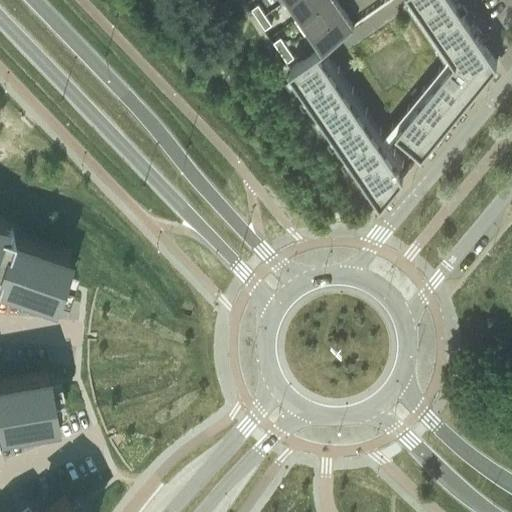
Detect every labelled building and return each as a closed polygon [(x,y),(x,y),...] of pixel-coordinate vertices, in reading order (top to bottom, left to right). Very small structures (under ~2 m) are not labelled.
[(291,0),(302,15),(307,11),(322,0),(291,0)] [(322,0),(307,11),(302,15),(313,31),(317,27),(343,10),(340,7),(335,0),(322,0)] [(454,59),(396,130),(421,151),(422,152),(497,61),(488,48),(479,34),(455,0),(414,0),(450,53),(454,59)] [(258,5),(251,10),(258,20),(265,15),(258,5)] [(317,27),(313,31),(323,46),(324,47),(354,27),(352,24),(343,10),(317,27)] [(265,15),(258,20),(265,29),(271,25),(265,15)] [(280,38),(273,42),(280,52),(287,48),(280,38)] [(287,48),(280,52),(287,62),(294,58),(287,48)] [(294,65),(290,68),(353,161),(380,200),(381,202),(404,174),(403,173),(382,143),(378,137),(319,50),(318,49),(294,65)] [(0,279),(9,282),(52,297),(67,254),(32,242),(10,234),(10,233),(12,230),(1,226),(3,217),(0,216),(0,279)] [(159,321),(140,335),(150,349),(169,334),(159,321)] [(170,376),(184,410),(210,399),(195,365),(170,376)] [(0,425),(54,416),(46,371),(38,372),(0,378),(0,425)] [(77,511),(64,495),(51,505),(41,511),(77,511)]
